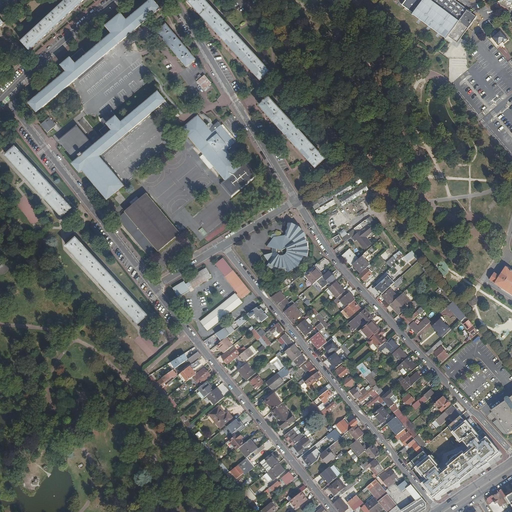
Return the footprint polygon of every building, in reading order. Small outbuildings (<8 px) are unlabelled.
[(67,0),(57,9),(54,12),(45,20),(42,23),(33,31),(30,34),(22,41),(30,50),(84,0),(67,0)] [(121,12),(106,24),(113,32),(120,41),(160,7),(154,0),(149,0),(127,19),(121,12)] [(190,0),(190,1),(260,79),(270,70),(264,64),(261,61),(252,51),(250,49),(241,39),(238,36),(230,27),(227,24),(219,14),(216,11),(207,2),(205,0),(190,0)] [(404,6),(421,19),(447,38),(448,36),(452,39),(457,43),(460,39),(461,38),(477,17),(453,0),(405,0),(402,5),(404,6)] [(159,31),(188,66),(197,59),(168,24),(159,31)] [(496,29),(487,37),(496,47),(503,42),(504,44),(509,40),(501,30),(498,33),(496,29)] [(30,101),(37,110),(120,41),(113,32),(76,62),(70,56),(61,63),(67,70),(30,101)] [(197,81),(204,90),(212,83),(205,75),(197,81)] [(72,162),(79,170),(82,168),(99,154),(165,100),(158,91),(120,121),(111,109),(100,119),(105,124),(107,123),(112,129),(92,144),(76,125),(58,139),(75,159),(72,162)] [(315,166),(324,158),(319,152),(316,149),(305,136),(302,133),(291,121),(288,118),(277,106),(275,103),(269,96),(265,99),(264,101),(259,105),(315,166)] [(209,168),(213,165),(225,179),(241,166),(229,152),(237,145),(218,121),(214,125),(211,122),(208,122),(205,124),(198,115),(182,127),(190,137),(203,152),(199,156),(201,159),(206,156),(210,161),(206,165),(209,168)] [(40,123),(47,131),(52,126),(55,124),(49,116),(40,123)] [(62,216),(72,207),(66,200),(63,198),(52,185),(49,182),(38,170),(35,167),(24,155),(21,152),(15,145),(6,154),(62,216)] [(114,192),(123,184),(99,154),(82,168),(106,197),(110,194),(113,192),(113,191),(114,192)] [(244,163),(241,166),(225,179),(222,182),(231,194),(254,175),(244,163)] [(362,182),(359,176),(332,192),(336,197),(336,198),(362,182)] [(367,190),(364,184),(337,200),(341,206),(367,190)] [(124,210),(125,211),(157,249),(158,250),(179,232),(145,192),(124,210)] [(335,204),(332,199),(336,197),(332,192),(329,194),(328,193),(310,204),(316,215),(335,204)] [(117,218),(149,256),(157,249),(125,211),(117,218)] [(364,220),(353,228),(354,229),(357,233),(368,224),(364,220)] [(375,231),(379,227),(374,220),(369,223),(375,231)] [(264,255),(268,263),(266,267),(276,272),(288,272),(297,266),(303,257),(306,257),(307,250),(308,249),(307,243),(304,237),(301,231),(300,232),(294,228),(295,226),(289,224),(284,235),(277,233),(275,231),(272,234),(270,237),(272,239),(267,247),(272,248),(272,253),(264,255)] [(368,224),(357,233),(352,237),(355,241),(357,239),(365,249),(372,244),(366,237),(373,231),(368,224)] [(337,233),(340,238),(342,236),(346,234),(343,229),(340,231),(337,233)] [(357,233),(354,229),(344,237),(347,241),(352,237),(357,233)] [(139,323),(148,315),(142,309),(139,306),(131,296),(128,294),(119,283),(116,281),(107,271),(105,268),(96,259),(94,256),(85,246),(82,243),(76,237),(67,245),(139,323)] [(349,249),(342,255),(351,265),(358,258),(349,249)] [(363,255),(352,265),(360,274),(366,268),(369,265),(364,260),(370,255),(366,251),(363,254),(363,255)] [(394,256),(386,263),(391,268),(398,261),(394,256)] [(324,257),(316,266),(320,270),(329,261),(324,257)] [(201,321),(207,330),(242,302),(239,298),(240,297),(242,299),(250,292),(223,258),(215,264),(224,277),(237,294),(236,295),(235,293),(201,321)] [(443,265),(438,270),(444,275),(449,269),(443,265)] [(316,269),(314,266),(304,274),(307,277),(316,269)] [(500,276),(494,272),(489,280),(511,294),(511,270),(506,266),(500,276)] [(193,289),(212,278),(206,268),(187,279),(189,282),(186,284),(184,281),(173,288),(179,298),(190,291),(189,288),(192,286),(193,289)] [(366,268),(360,274),(359,275),(364,281),(372,275),(369,272),(367,270),(366,268)] [(323,276),(316,269),(307,277),(313,284),(323,276)] [(428,278),(430,277),(434,282),(436,280),(428,270),(426,273),(424,274),(428,278)] [(329,271),(317,282),(322,289),(329,283),(330,284),(335,279),(329,271)] [(391,286),(394,283),(388,276),(375,289),(378,293),(380,291),(382,294),(391,286)] [(404,280),(401,277),(394,283),(391,286),(394,289),(404,280)] [(439,289),(436,292),(439,296),(445,291),(436,280),(434,282),(434,283),(439,289)] [(336,281),(328,288),(336,299),(338,297),(344,292),(336,281)] [(290,286),(290,285),(272,297),(274,300),(283,294),(283,293),(291,287),(290,286)] [(390,289),(383,296),(390,304),(398,297),(390,289)] [(347,290),(344,292),(338,297),(340,300),(341,300),(347,307),(354,301),(356,299),(351,292),(349,293),(347,290)] [(445,291),(442,293),(448,300),(450,298),(445,291)] [(403,293),(398,297),(390,304),(390,305),(398,315),(411,303),(412,303),(403,293)] [(299,296),(301,298),(307,306),(310,304),(307,300),(306,300),(301,294),(299,296)] [(475,295),(468,302),(473,307),(480,301),(475,295)] [(286,298),(278,305),(284,312),(293,305),(295,303),(293,301),(290,304),(286,298)] [(412,303),(411,303),(414,307),(420,301),(417,298),(412,303)] [(354,301),(347,307),(344,309),(350,317),(360,308),(354,301)] [(460,322),(466,317),(453,301),(451,304),(446,307),(449,311),(451,310),(460,322)] [(292,322),(301,315),(293,305),(284,312),(292,322)] [(408,324),(426,308),(424,305),(414,314),(413,312),(411,314),(412,315),(410,317),(405,312),(401,315),(408,324)] [(247,314),(250,318),(255,314),(262,323),(268,317),(261,309),(259,310),(257,307),(247,314)] [(351,327),(349,329),(352,332),(361,324),(359,321),(364,317),(367,321),(371,317),(365,309),(348,324),(351,327)] [(318,314),(315,316),(321,323),(324,327),(326,324),(318,314)] [(303,316),(297,321),(299,324),(305,320),(309,316),(308,315),(304,318),(303,316)] [(244,316),(236,322),(239,327),(247,320),(244,316)] [(417,334),(431,322),(427,317),(419,325),(418,326),(414,322),(410,326),(417,334)] [(442,339),(451,330),(444,323),(445,322),(445,320),(443,317),(441,317),(431,326),(437,333),(435,334),(439,337),(440,336),(442,339)] [(460,322),(471,335),(470,336),(472,338),(478,333),(466,317),(460,322)] [(475,319),(471,322),(479,332),(483,329),(475,319)] [(306,336),(313,330),(305,320),(299,324),(297,326),(306,336)] [(381,330),(372,320),(361,329),(369,339),(381,330)] [(277,324),(270,330),(275,337),(279,334),(282,331),(277,324)] [(254,329),(260,337),(261,338),(268,346),(270,345),(264,336),(265,335),(261,330),(260,331),(256,326),(253,328),(254,329)] [(225,327),(216,334),(221,341),(230,334),(225,327)] [(250,332),(254,337),(257,341),(261,338),(260,337),(254,329),(251,331),(250,332)] [(385,333),(382,329),(381,330),(369,339),(369,340),(372,344),(374,342),(379,348),(384,344),(387,341),(382,335),(385,333)] [(318,332),(310,339),(319,350),(327,343),(318,332)] [(282,345),(285,343),(288,347),(292,344),(285,335),(281,338),(278,340),(282,345)] [(332,337),(333,338),(340,347),(342,345),(334,335),(332,337)] [(233,346),(226,338),(216,346),(218,349),(220,348),(222,350),(224,353),(233,346)] [(268,346),(261,338),(257,341),(256,342),(259,345),(261,344),(265,349),(266,348),(268,346)] [(384,344),(379,348),(381,351),(386,346),(391,352),(398,346),(391,338),(384,344)] [(338,349),(332,341),(324,348),(330,355),(338,349)] [(340,347),(341,348),(348,357),(351,355),(352,354),(344,344),(342,345),(340,347)] [(294,345),(286,351),(293,361),(301,355),(301,354),(294,345)] [(437,347),(435,345),(425,353),(428,356),(437,347)] [(442,346),(434,352),(442,361),(449,356),(443,349),(444,348),(442,346)] [(232,361),(239,356),(241,355),(246,350),(244,347),(238,352),(235,349),(227,355),(226,353),(221,357),(227,364),(231,361),(232,361)] [(407,356),(400,347),(393,354),(395,356),(398,354),(403,359),(407,356)] [(246,350),(241,355),(236,358),(242,364),(254,354),(248,348),(246,350)] [(200,356),(197,353),(191,357),(193,361),(200,356)] [(335,353),(328,359),(336,368),(347,359),(344,355),(340,358),(335,353)] [(189,359),(185,354),(171,362),(176,368),(189,359)] [(298,367),(306,362),(301,355),(293,361),(297,365),(298,367)] [(348,357),(349,358),(351,361),(356,367),(359,365),(351,355),(348,357)] [(279,360),(276,357),(269,362),(272,365),(274,364),(279,371),(283,368),(285,367),(280,361),(279,360)] [(409,357),(397,367),(399,370),(402,368),(406,372),(411,368),(412,369),(416,366),(409,357)] [(200,364),(198,359),(191,365),(192,367),(194,366),(195,368),(200,364)] [(309,362),(305,365),(312,375),(316,372),(311,365),(309,362)] [(246,364),(238,370),(247,381),(256,373),(253,370),(252,371),(246,364)] [(365,378),(370,373),(368,370),(366,372),(360,364),(359,365),(356,367),(357,368),(361,373),(365,378)] [(302,367),(310,377),(312,375),(305,365),(304,365),(302,367)] [(343,379),(350,373),(343,365),(336,371),(343,379)] [(190,366),(181,373),(187,381),(193,377),(196,374),(193,370),(190,366)] [(283,368),(279,371),(277,373),(281,378),(289,372),(288,372),(285,368),(285,367),(283,368)] [(370,373),(365,378),(366,379),(370,384),(373,387),(373,388),(378,384),(378,383),(373,377),(380,371),(377,367),(370,373)] [(198,373),(196,374),(193,377),(199,385),(210,376),(205,368),(198,373)] [(177,375),(173,370),(153,384),(159,391),(165,386),(163,383),(173,376),(174,377),(177,375)] [(181,373),(179,375),(185,383),(187,381),(181,373)] [(272,390),(283,381),(281,378),(277,373),(266,382),(272,390)] [(310,379),(310,378),(305,382),(307,384),(309,386),(321,377),(318,373),(310,379)] [(404,392),(421,378),(416,373),(409,379),(407,377),(404,379),(397,384),(404,392)] [(258,376),(250,382),(256,390),(264,384),(258,376)] [(350,378),(349,379),(347,377),(342,381),(349,389),(353,385),(351,382),(352,381),(350,378)] [(205,383),(198,388),(205,397),(208,395),(213,391),(209,386),(210,385),(207,381),(205,383)] [(355,388),(351,391),(357,399),(366,392),(373,387),(370,384),(365,388),(364,386),(360,389),(358,386),(356,389),(355,388)] [(378,384),(373,388),(375,390),(378,394),(381,398),(385,395),(386,394),(378,384)] [(325,387),(317,394),(319,397),(320,397),(323,394),(328,390),(325,387)] [(366,392),(366,393),(362,396),(365,399),(375,390),(373,388),(373,387),(366,392)] [(213,391),(208,395),(215,405),(224,397),(217,388),(213,391)] [(324,394),(323,394),(320,397),(323,402),(317,407),(319,409),(321,412),(329,405),(327,402),(329,400),(327,398),(333,393),(330,389),(324,394)] [(390,390),(386,394),(385,395),(389,400),(395,396),(390,390)] [(435,394),(431,390),(412,406),(416,410),(435,394)] [(282,401),(275,392),(264,401),(267,406),(268,405),(270,404),(272,407),(274,410),(283,403),(282,401)] [(381,398),(378,394),(366,404),(369,407),(378,400),(381,404),(384,401),(381,398)] [(408,406),(415,400),(408,394),(402,400),(404,403),(406,404),(408,406)] [(385,395),(381,398),(384,401),(390,408),(393,405),(389,400),(385,395)] [(447,399),(444,396),(436,403),(443,411),(451,403),(447,399)] [(168,397),(165,399),(173,409),(176,406),(168,397)] [(492,411),(492,413),(497,420),(508,436),(511,432),(511,397),(510,399),(509,398),(507,398),(506,398),(505,399),(505,400),(505,402),(492,411)] [(313,402),(307,407),(312,414),(314,412),(319,409),(317,407),(313,402)] [(336,406),(333,402),(329,405),(321,412),(325,417),(327,415),(325,412),(328,410),(330,411),(336,406)] [(283,403),(274,410),(271,412),(277,420),(278,419),(280,422),(291,414),(285,407),(283,403)] [(393,405),(390,408),(397,417),(398,418),(402,415),(395,406),(395,405),(394,404),(393,405)] [(219,406),(210,414),(221,427),(232,418),(228,412),(226,414),(219,406)] [(452,406),(435,420),(440,426),(450,417),(453,420),(459,415),(452,406)] [(381,423),(389,417),(382,408),(374,414),(381,423)] [(323,422),(327,419),(325,417),(321,412),(319,409),(314,412),(316,414),(317,413),(322,420),(321,421),(323,422)] [(350,423),(356,418),(352,413),(346,418),(350,423)] [(504,436),(506,437),(508,436),(497,420),(492,413),(490,414),(496,421),(492,424),(504,436)] [(280,422),(279,423),(279,424),(279,425),(281,429),(283,429),(284,429),(295,420),(291,414),(280,422)] [(402,415),(398,418),(406,428),(409,426),(411,424),(403,414),(402,415)] [(183,415),(180,418),(188,427),(191,424),(188,420),(187,418),(186,419),(183,415)] [(236,420),(235,420),(230,424),(236,432),(247,422),(245,419),(243,421),(240,417),(236,420)] [(396,429),(394,430),(397,435),(406,428),(398,418),(397,417),(390,422),(396,429)] [(359,423),(356,419),(350,424),(353,427),(356,425),(359,423)] [(337,425),(343,433),(349,429),(350,427),(347,424),(344,420),(337,425)] [(308,435),(300,424),(285,436),(286,438),(285,439),(287,442),(288,441),(293,446),(306,436),(308,435)] [(350,430),(349,431),(357,440),(364,435),(356,425),(353,427),(350,430)] [(409,426),(406,428),(414,438),(417,436),(409,426)] [(406,428),(397,435),(396,436),(398,439),(400,438),(406,446),(415,439),(414,438),(406,428)] [(336,442),(342,437),(335,429),(327,436),(330,440),(333,437),(336,442)] [(240,432),(230,440),(237,450),(240,448),(245,444),(242,440),(244,438),(240,432)] [(311,442),(306,436),(293,446),(299,455),(304,451),(303,449),(311,442)] [(332,450),(344,440),(342,437),(336,442),(321,455),(327,463),(336,456),(333,454),(334,453),(332,450)] [(422,449),(415,439),(406,446),(404,448),(401,451),(403,453),(412,446),(418,453),(423,449),(422,449)] [(245,444),(240,448),(248,457),(254,452),(257,450),(252,445),(253,444),(250,440),(245,444)] [(349,447),(352,450),(358,457),(363,454),(359,449),(360,449),(356,444),(355,443),(354,442),(354,443),(355,445),(353,446),(352,444),(351,445),(349,447)] [(211,455),(215,452),(212,450),(211,451),(205,444),(203,446),(211,455)] [(266,448),(263,445),(257,450),(254,452),(257,455),(266,448)] [(368,449),(366,451),(374,460),(375,459),(381,455),(373,445),(368,449)] [(272,453),(261,462),(268,472),(278,464),(273,457),(274,457),(272,453)] [(309,466),(317,460),(311,453),(304,459),(309,466)] [(254,468),(247,458),(231,471),(236,478),(243,472),(245,475),(254,468)] [(365,467),(360,459),(346,471),(349,475),(353,471),(356,474),(347,482),(349,485),(354,481),(362,474),(368,469),(366,468),(365,467)] [(371,463),(370,463),(365,467),(366,468),(371,464),(373,467),(370,469),(375,476),(382,469),(375,460),(371,463)] [(226,475),(229,472),(221,463),(219,465),(226,475)] [(285,471),(279,464),(278,464),(268,472),(264,476),(269,481),(272,479),(274,481),(285,471)] [(328,469),(318,477),(320,480),(322,479),(327,486),(336,479),(328,469)] [(392,470),(387,473),(393,480),(397,477),(392,470)] [(288,473),(285,476),(290,482),(294,479),(288,473)] [(389,488),(395,483),(393,480),(387,473),(380,478),(389,488)] [(281,478),(287,485),(290,483),(290,482),(285,476),(281,478)] [(296,477),(294,479),(290,482),(290,483),(292,485),(298,479),(296,477)] [(339,480),(337,482),(343,489),(345,488),(339,480)] [(369,490),(375,497),(384,509),(386,511),(402,511),(389,496),(385,491),(376,480),(367,488),(369,490)] [(280,484),(278,481),(270,487),(272,490),(280,484)] [(354,481),(349,485),(346,487),(348,490),(356,483),(355,482),(354,481)] [(407,489),(409,487),(405,481),(398,487),(403,492),(407,489)] [(337,482),(329,489),(335,496),(338,494),(343,489),(337,482)] [(409,487),(407,489),(417,501),(422,497),(412,485),(409,487)] [(345,488),(343,489),(338,494),(340,496),(341,495),(348,490),(346,487),(345,488)] [(248,488),(242,494),(250,504),(253,501),(256,498),(248,488)] [(487,499),(487,501),(493,511),(500,511),(509,507),(499,491),(487,499)] [(298,508),(308,500),(302,493),(292,500),(298,508)] [(338,494),(335,496),(337,499),(332,503),(333,504),(341,499),(339,497),(340,496),(338,494)] [(341,499),(349,509),(351,507),(347,503),(341,495),(340,496),(339,497),(341,499)] [(351,507),(353,510),(359,506),(357,502),(360,499),(357,495),(347,503),(351,507)] [(375,497),(365,505),(370,511),(379,511),(384,509),(375,497)] [(417,501),(403,511),(421,511),(428,508),(428,505),(422,497),(417,501)] [(341,499),(333,504),(339,511),(344,511),(349,509),(341,499)] [(253,501),(250,504),(256,511),(258,511),(260,510),(253,501)] [(272,511),(271,509),(275,506),(273,503),(269,506),(262,511),(272,511)]
